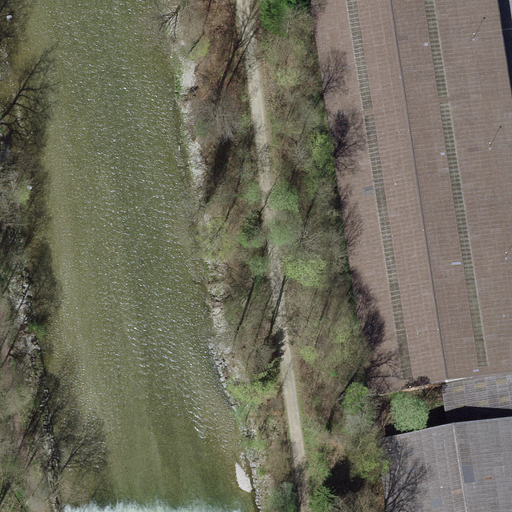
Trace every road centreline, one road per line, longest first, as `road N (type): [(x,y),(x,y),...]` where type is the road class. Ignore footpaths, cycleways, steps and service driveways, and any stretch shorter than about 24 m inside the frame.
road 1 (track): [(254,0),(312,511)]
road 2 (track): [(46,511),(0,237)]
